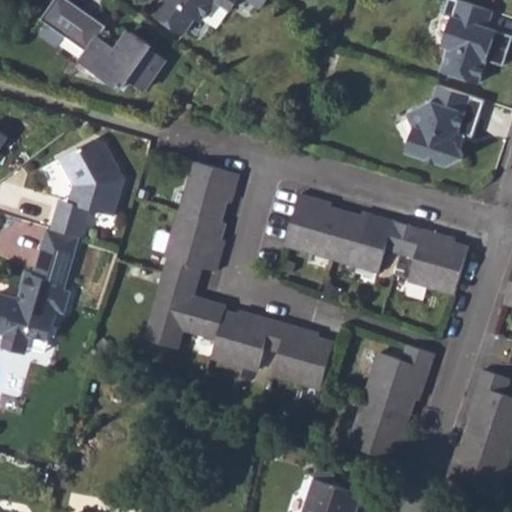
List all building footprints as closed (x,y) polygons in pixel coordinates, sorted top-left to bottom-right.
[(56,0),(45,16),(44,15),(41,18),(47,23),(48,21),(88,50),(81,59),(100,73),(96,79),(116,85),(118,87),(126,76),(142,88),(162,61),(149,51),(151,48),(130,34),(117,52),(98,37),(105,28),(66,0),(56,0)] [(266,0),(163,0),(154,13),(184,33),(196,16),(202,20),(215,0),(217,0),(230,9),(236,0),(247,0),(261,9),(266,0)] [(482,7),(461,0),(436,0),(433,10),(443,14),(434,42),(440,44),(433,67),(469,79),(477,56),(493,62),(503,32),(486,27),(477,24),(482,7)] [(482,7),(477,24),(486,27),(492,10),(482,7)] [(443,14),(433,10),(427,29),(434,42),(443,14)] [(484,100),(438,84),(432,101),(409,115),(416,126),(407,151),(447,164),(462,155),(455,139),(458,132),(472,136),(484,100)] [(59,198),(50,228),(79,236),(81,237),(89,208),(113,215),(124,179),(103,141),(93,138),(58,158),(73,184),(68,201),(59,198)] [(181,209),(221,220),(227,200),(219,197),(222,190),(234,194),(240,173),(195,159),(181,209)] [(227,200),(232,201),(234,194),(222,190),(219,197),(227,200)] [(286,243),(334,256),(346,212),(331,207),(316,203),(317,197),(299,192),(286,243)] [(316,203),(331,207),(332,202),(317,197),(316,203)] [(165,271),(197,280),(200,266),(217,271),(222,254),(217,253),(221,238),(225,221),(221,220),(181,209),(178,208),(165,256),(167,257),(165,271)] [(362,216),(377,221),(379,215),(364,211),(362,216)] [(334,256),(380,270),(387,248),(401,252),(409,224),(379,215),(377,221),(362,216),(346,212),(334,256)] [(401,252),(416,256),(410,278),(459,292),(471,247),(455,242),(440,238),(441,233),(409,224),(401,252)] [(48,227),(43,243),(74,252),(79,236),(50,228),(48,227)] [(440,238),(455,242),(456,237),(441,233),(440,238)] [(217,253),(222,254),(226,239),(221,238),(217,253)] [(74,252),(43,243),(35,273),(26,271),(22,285),(25,290),(22,299),(18,298),(0,292),(0,332),(7,334),(5,339),(29,345),(32,334),(49,339),(58,309),(65,311),(70,291),(64,289),(74,252)] [(165,271),(146,337),(178,346),(184,326),(218,336),(225,310),(227,305),(193,295),(197,280),(165,271)] [(239,314),(253,318),(254,313),(241,309),(239,314)] [(213,355),(258,368),(264,346),(280,350),(287,322),(254,313),(253,318),(239,314),(225,310),(218,336),(213,355)] [(273,372),(322,386),(335,341),(318,336),(304,332),(305,327),(287,322),(280,350),(273,372)] [(304,332),(318,336),(320,332),(310,329),(305,327),(304,332)] [(49,339),(32,334),(29,345),(46,350),(49,339)] [(29,345),(5,339),(3,345),(27,352),(29,345)] [(365,395),(410,411),(415,395),(420,379),(426,381),(435,351),(406,342),(401,357),(380,350),(365,395)] [(468,430),(511,443),(511,393),(507,391),(511,376),(482,367),(473,396),(479,399),(474,414),(468,430)] [(415,395),(421,397),(426,381),(420,379),(415,395)] [(349,443),(376,452),(399,461),(405,443),(400,440),(404,427),(410,411),(365,395),(349,443)] [(467,412),(474,414),(479,399),(473,396),(467,412)] [(400,440),(405,443),(410,429),(404,427),(400,440)] [(447,476),(475,485),(498,493),(511,448),(511,443),(468,430),(464,446),(458,462),(452,460),(447,476)] [(452,460),(458,462),(464,446),(458,443),(452,460)] [(303,511),(356,511),(363,493),(315,476),(303,511)]
